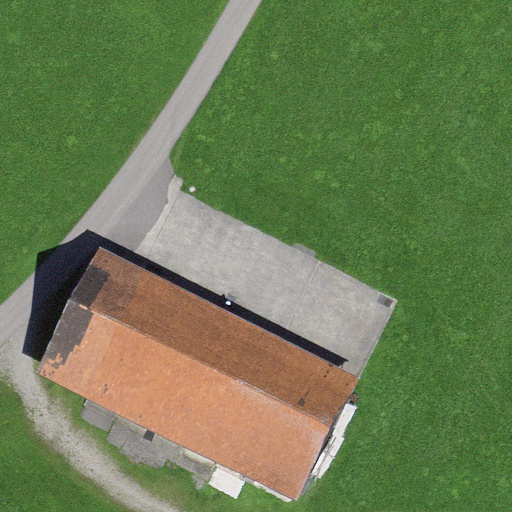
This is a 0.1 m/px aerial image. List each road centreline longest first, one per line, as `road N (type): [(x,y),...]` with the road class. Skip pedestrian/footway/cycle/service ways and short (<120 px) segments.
road 1 (track): [(0,339),(133,188),(246,0)]
road 2 (track): [(150,511),(82,461),(0,360)]
